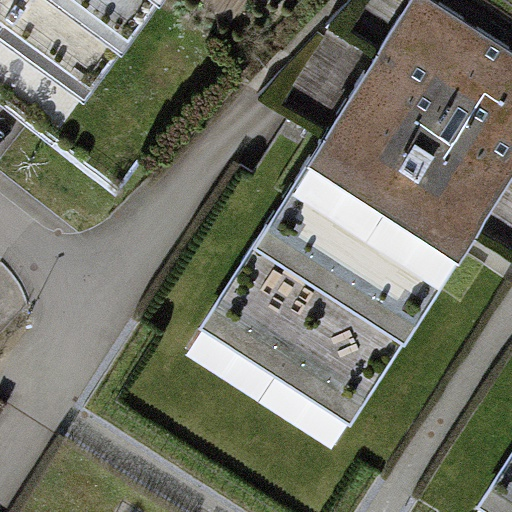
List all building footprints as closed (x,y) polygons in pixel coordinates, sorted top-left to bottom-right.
[(0,0),(0,18),(10,26),(1,37),(85,102),(125,50),(60,0),(0,0)] [(60,0),(125,50),(163,0),(60,0)] [(511,176),(511,49),(436,0),(418,0),(316,155),(463,251),(511,176)] [(463,251),(316,155),(260,239),(409,337),(463,251)] [(409,337),(260,239),(205,321),(354,420),(409,337)] [(511,511),(511,455),(483,499),(502,511),(511,511)]
